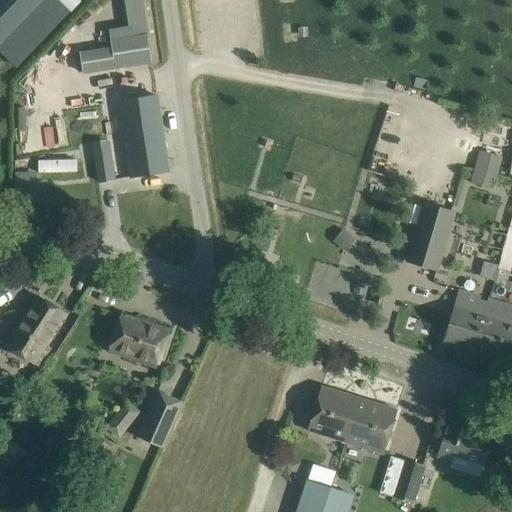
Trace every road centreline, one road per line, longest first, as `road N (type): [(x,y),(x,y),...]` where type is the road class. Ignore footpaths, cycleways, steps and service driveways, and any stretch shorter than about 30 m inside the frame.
road 1 (unclassified): [(511,392),(187,284)]
road 2 (unclassified): [(187,284),(203,248),(169,0)]
road 3 (unclassified): [(0,254),(115,258),(187,284)]
